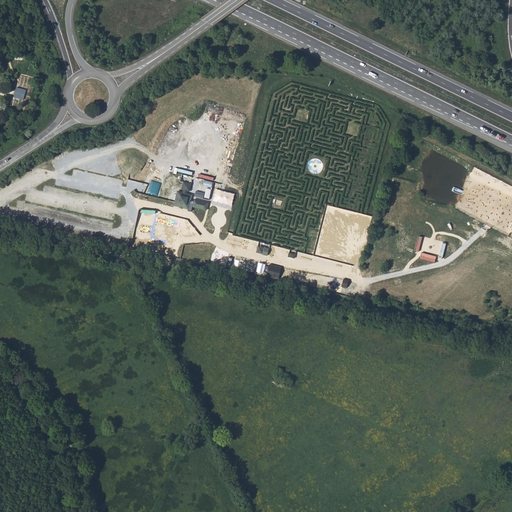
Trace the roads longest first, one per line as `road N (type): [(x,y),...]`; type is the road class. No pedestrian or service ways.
road 1 (trunk): [(223,0),(511,140)]
road 2 (trunk): [(511,116),(273,0)]
road 3 (track): [(82,511),(71,444),(32,384),(0,355)]
